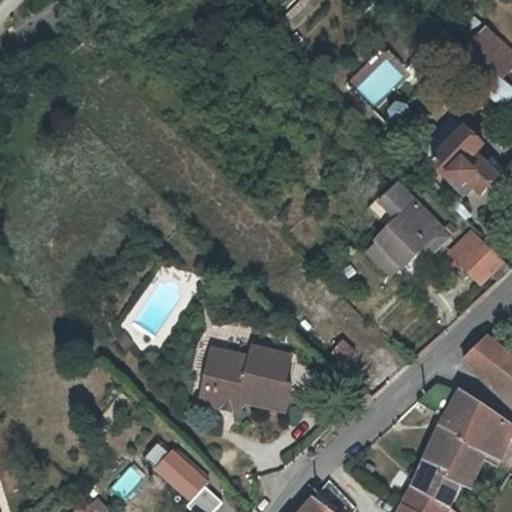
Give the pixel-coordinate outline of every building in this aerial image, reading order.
[(300,0),(280,20),(291,31),(323,0),(300,0)] [(344,0),(362,15),(374,0),(344,0)] [(465,45),(500,80),(511,68),(511,52),(485,25),(465,45)] [(489,71),(460,47),(447,61),(476,87),(489,71)] [(392,127),(409,117),(399,99),(381,109),(392,127)] [(468,188),(478,197),(494,180),(475,161),(485,150),(464,131),(429,168),(447,186),(451,183),(462,195),(468,188)] [(406,191),(390,207),(401,218),(377,242),(378,243),(367,255),(391,279),(403,267),(405,269),(423,250),(441,231),(443,229),(406,191)] [(423,250),(430,257),(449,238),(441,231),(423,250)] [(511,268),(473,231),(461,243),(454,249),(488,281),(494,275),(500,281),(511,268)] [(511,399),(511,356),(501,348),(511,336),(511,319),(510,318),(463,360),(511,399)] [(340,340),(329,354),(344,364),(354,350),(340,340)] [(241,405),(283,415),(289,389),(283,387),(278,386),(280,379),(285,380),(290,360),(253,352),(251,362),(249,367),(242,366),(239,360),(221,356),(216,382),(205,380),(199,407),(239,416),(241,405)] [(216,382),(221,356),(211,354),(205,380),(216,382)] [(446,423),(451,415),(486,433),(478,450),(500,461),(511,434),(511,427),(467,395),(441,383),(421,408),(446,423)] [(486,433),(451,415),(446,423),(425,462),(462,482),(478,450),(486,433)] [(141,457),(150,466),(164,452),(156,443),(141,457)] [(207,487),(182,465),(182,464),(172,455),(155,472),(189,505),(207,487)] [(462,482),(425,462),(413,486),(416,488),(404,510),(407,511),(448,511),(450,509),(462,482)] [(127,501),(142,472),(125,464),(110,493),(127,501)] [(303,511),(326,511),(313,501),(303,511)]
